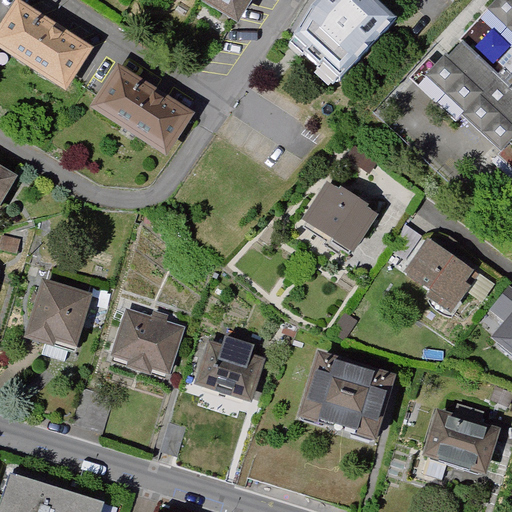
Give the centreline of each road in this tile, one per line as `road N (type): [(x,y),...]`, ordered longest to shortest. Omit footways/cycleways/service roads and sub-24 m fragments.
road 1 (residential): [(224,103),(169,186),(149,201),(97,196),(0,139)]
road 2 (residential): [(0,429),(272,511)]
road 3 (residential): [(59,0),(224,103)]
road 4 (residential): [(293,0),(224,103)]
